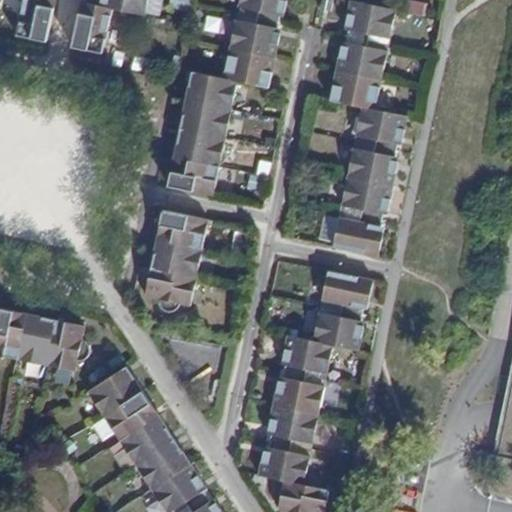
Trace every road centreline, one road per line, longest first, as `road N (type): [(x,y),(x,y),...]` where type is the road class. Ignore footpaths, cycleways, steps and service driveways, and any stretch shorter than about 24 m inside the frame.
road 1 (residential): [(313,9),(223,465)]
road 2 (residential): [(0,120),(223,465)]
